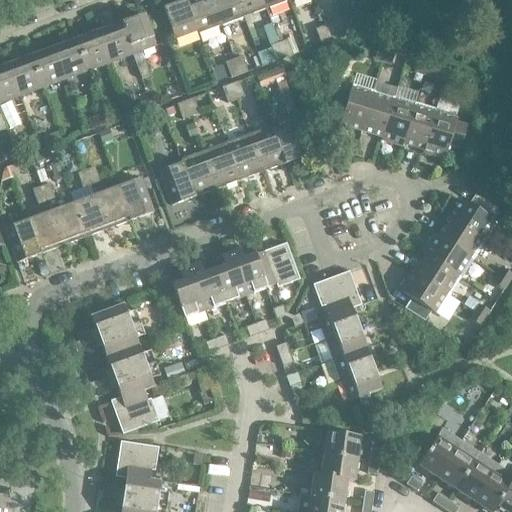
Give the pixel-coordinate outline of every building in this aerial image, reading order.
[(173,40),(196,31),(184,0),(175,0),(169,2),(170,6),(162,9),(173,40)] [(184,0),(196,31),(205,28),(207,32),(220,27),(210,0),(184,0)] [(210,0),(220,27),(234,22),(233,18),(242,15),(236,0),(210,0)] [(236,0),(242,15),(250,12),(252,15),(265,10),(261,0),(236,0)] [(261,0),(265,10),(279,5),(278,2),(281,0),(261,0)] [(144,16),(121,24),(132,56),(155,47),(144,16)] [(112,24),(97,29),(110,64),(132,56),(121,24),(113,27),(112,24)] [(270,25),(264,27),(268,38),(274,35),(270,25)] [(323,28),(329,43),(337,40),(332,25),(323,28)] [(329,43),(323,28),(314,31),(320,46),(329,43)] [(76,41),(87,72),(110,64),(97,29),(82,35),(83,38),(76,41)] [(286,41),(278,44),(284,60),(292,57),(298,55),(292,39),(286,41)] [(52,46),(65,80),(87,72),(76,41),(68,44),(67,41),(52,46)] [(284,60),(278,44),(269,47),(275,63),(284,60)] [(31,58),(42,89),(65,80),(52,46),(37,52),(38,55),(31,58)] [(373,62),(381,64),(385,51),(377,49),(373,62)] [(393,54),(385,51),(381,64),(389,67),(393,54)] [(7,63),(19,97),(42,89),(31,58),(23,61),(22,57),(7,63)] [(233,61),(239,76),(247,73),(241,58),(233,61)] [(135,64),(141,79),(150,75),(144,60),(135,64)] [(239,76),(233,61),(224,64),(230,80),(239,76)] [(418,61),(415,73),(423,75),(426,64),(418,61)] [(0,104),(19,97),(7,63),(0,65),(0,104)] [(426,64),(423,75),(431,78),(435,66),(426,64)] [(221,67),(212,70),(216,82),(225,79),(221,67)] [(274,70),(256,77),(260,88),(276,82),(277,85),(275,86),(282,105),(285,104),(286,106),(285,106),(287,113),(297,110),(281,67),(273,69),(274,70)] [(447,70),(444,82),(452,84),(455,72),(448,70),(447,70)] [(229,85),(235,101),(244,98),(238,82),(229,85)] [(375,83),(373,92),(362,130),(382,136),(393,98),(394,98),(396,90),(375,83)] [(235,101),(229,85),(221,89),(227,104),(235,101)] [(338,88),(330,113),(342,116),(340,123),(362,130),(373,92),(352,86),(350,92),(338,88)] [(128,92),(121,94),(125,104),(132,101),(128,92)] [(382,136),(380,142),(401,148),(403,142),(412,111),(414,105),(394,98),(393,98),(382,136)] [(184,102),(190,118),(199,114),(193,99),(184,102)] [(190,118),(184,102),(176,105),(182,121),(190,118)] [(132,103),(126,105),(129,115),(136,113),(132,103)] [(414,105),(412,111),(403,142),(423,148),(435,111),(414,105)] [(172,107),(164,109),(167,117),(175,114),(172,107)] [(423,148),(422,154),(443,160),(444,155),(445,155),(448,146),(459,150),(466,127),(454,123),(456,117),(435,111),(423,148)] [(152,125),(164,120),(161,112),(149,116),(152,125)] [(105,125),(101,115),(88,120),(92,130),(105,125)] [(192,121),(184,123),(191,143),(199,140),(192,121)] [(295,122),(272,130),(285,165),(307,156),(295,122)] [(108,129),(98,133),(102,143),(111,139),(108,129)] [(269,170),(285,165),(272,130),(263,134),(261,130),(248,135),(260,170),(268,167),(269,170)] [(60,143),(56,132),(41,138),(45,149),(60,143)] [(34,135),(23,138),(27,149),(38,146),(34,135)] [(253,172),(260,170),(248,135),(234,140),(235,144),(227,147),(239,181),(254,176),(253,172)] [(9,138),(0,141),(0,155),(1,157),(5,155),(7,160),(16,157),(9,138)] [(224,187),(239,181),(227,147),(218,150),(216,147),(203,152),(215,186),(223,183),(224,187)] [(47,151),(34,156),(37,164),(50,159),(47,151)] [(208,189),(215,186),(203,152),(189,157),(191,160),(181,164),(194,198),(209,193),(208,189)] [(57,162),(49,165),(55,181),(63,179),(57,162)] [(161,179),(155,181),(159,192),(165,190),(171,207),(194,198),(181,164),(159,172),(161,179)] [(85,171),(91,186),(99,183),(94,168),(85,171)] [(10,177),(7,169),(2,171),(1,178),(2,180),(10,177)] [(91,186),(85,171),(77,174),(82,190),(91,186)] [(117,188),(130,222),(152,214),(140,179),(117,188)] [(40,188),(45,203),(54,200),(48,185),(40,188)] [(45,203),(40,188),(31,191),(37,206),(45,203)] [(94,196),(107,230),(130,222),(117,188),(94,196)] [(450,221),(483,242),(495,224),(490,221),(497,210),(474,195),(468,205),(463,202),(450,221)] [(72,204),(84,239),(107,230),(94,196),(72,204)] [(49,213),(62,247),(84,239),(72,204),(49,213)] [(49,213),(26,221),(39,256),(62,247),(49,213)] [(6,215),(0,217),(0,219),(1,223),(8,220),(6,215)] [(39,256),(26,221),(4,229),(16,264),(39,256)] [(472,261),(483,242),(450,221),(439,239),(472,261)] [(460,279),(472,261),(439,239),(427,258),(460,279)] [(286,245),(253,257),(265,289),(275,286),(277,289),(299,281),(286,245)] [(265,289),(253,257),(242,261),(239,250),(229,254),(245,297),(265,289)] [(245,297),(229,254),(220,258),(223,268),(213,272),(225,304),(245,297)] [(448,297),(460,279),(427,258),(415,276),(448,297)] [(225,304),(213,272),(202,275),(198,265),(189,269),(204,312),(225,304)] [(204,312),(189,269),(179,273),(183,283),(171,287),(183,320),(204,312)] [(511,276),(511,275),(501,269),(497,276),(508,284),(511,276)] [(327,317),(350,309),(351,310),(360,306),(348,273),(312,286),(320,308),(324,307),(327,316),(327,317)] [(437,315),(448,297),(415,276),(403,295),(410,299),(404,310),(424,323),(430,312),(431,313),(431,312),(437,315)] [(508,284),(497,276),(492,284),(503,291),(508,284)] [(105,359),(138,347),(122,306),(90,318),(105,359)] [(484,320),(489,313),(478,306),(473,313),(484,320)] [(282,307),(272,311),(276,320),(283,317),(285,314),(282,307)] [(357,328),(351,310),(350,309),(327,317),(327,316),(317,320),(325,340),(357,328)] [(480,327),(484,320),(473,313),(469,320),(480,327)] [(303,325),(300,315),(292,318),(291,321),(293,328),(303,325)] [(268,331),(265,321),(255,325),(259,335),(268,331)] [(259,335),(255,325),(245,329),(249,339),(259,335)] [(325,340),(332,361),(365,349),(357,328),(325,340)] [(91,338),(89,333),(87,330),(75,334),(78,343),(91,338)] [(228,346),(224,336),(214,340),(218,350),(228,346)] [(218,350),(214,340),(204,344),(208,354),(218,350)] [(96,353),(95,350),(93,344),(80,349),(84,357),(96,353)] [(288,354),(285,344),(275,347),(278,357),(288,354)] [(105,359),(120,399),(120,400),(143,391),(143,392),(153,389),(138,347),(105,359)] [(332,361),(340,382),(373,370),(365,349),(332,361)] [(292,364),(288,354),(278,357),(282,367),(292,364)] [(187,375),(201,369),(202,368),(197,358),(182,364),(187,375)] [(184,376),(180,363),(165,368),(170,381),(184,376)] [(93,383),(105,379),(102,370),(90,375),(93,383)] [(373,370),(340,382),(348,403),(357,399),(361,408),(371,404),(367,395),(380,391),(373,370)] [(111,393),(108,384),(95,389),(99,398),(111,393)] [(302,394),(298,384),(289,388),(293,398),(302,394)] [(143,391),(120,400),(120,399),(110,402),(122,436),(158,422),(150,400),(147,401),(143,392),(143,391)] [(204,406),(213,402),(209,391),(200,395),(204,406)] [(442,430),(447,422),(435,414),(423,438),(432,444),(442,430)] [(437,479),(455,451),(461,442),(442,430),(432,444),(418,467),(437,479)] [(326,433),(323,455),(357,460),(360,438),(326,433)] [(461,442),(455,451),(437,479),(455,491),(473,463),(479,454),(461,442)] [(125,479),(125,478),(149,482),(149,481),(151,471),(154,472),(158,449),(120,443),(114,478),(125,479)] [(377,463),(379,451),(370,449),(368,462),(377,463)] [(282,450),(281,458),(289,459),(290,451),(282,450)] [(193,454),(192,465),(202,467),(204,456),(193,454)] [(479,454),(473,463),(455,491),(473,503),(497,466),(479,454)] [(320,475),(320,476),(346,480),(346,482),(353,483),(357,460),(323,455),(320,475)] [(375,476),(377,463),(368,462),(367,474),(375,476)] [(497,506),(510,487),(509,486),(511,480),(511,475),(497,466),(473,503),(486,511),(492,511),(497,506)] [(346,480),(320,476),(320,475),(313,474),(310,496),(343,501),(346,482),(346,480)] [(149,482),(125,478),(125,479),(119,511),(155,511),(160,483),(149,481),(149,482)] [(416,492),(421,485),(410,478),(405,485),(416,492)] [(511,511),(511,480),(509,486),(510,487),(497,506),(505,511),(511,511)] [(116,496),(117,490),(118,487),(105,485),(103,494),(116,496)] [(183,489),(182,497),(191,498),(192,490),(183,489)] [(258,492),(257,501),(269,502),(270,493),(258,492)] [(371,506),(373,493),(364,492),(362,505),(371,506)] [(442,509),(447,502),(436,495),(432,502),(442,509)] [(341,511),(343,501),(310,496),(307,511),(341,511)] [(114,511),(115,502),(102,500),(101,509),(114,511)] [(455,511),(458,509),(447,502),(442,509),(446,511),(455,511)]
